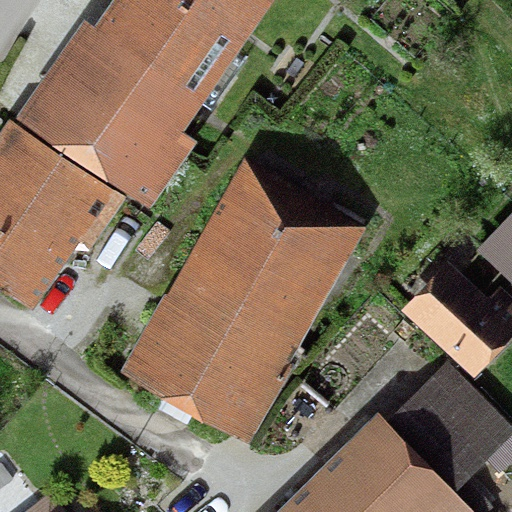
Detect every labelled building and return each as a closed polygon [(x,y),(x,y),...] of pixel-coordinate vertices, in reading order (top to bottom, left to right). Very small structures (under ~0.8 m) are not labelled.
[(135,0),(44,132),(144,201),(185,143),(158,124),(245,0),(135,0)] [(28,131),(0,171),(0,280),(15,290),(68,214),(93,232),(119,194),(28,131)] [(294,369),(306,353),(294,345),(280,361),(261,350),(298,286),(306,290),(340,231),(247,178),(216,233),(226,239),(148,373),(159,379),(147,400),(186,422),(198,402),(251,432),(288,366),(294,369)] [(472,366),(511,324),(511,222),(485,248),(482,246),(418,313),(472,366)] [(401,415),(302,511),(465,511),(448,491),(464,475),(402,410),(400,413),(401,415)] [(59,511),(48,497),(28,511),(59,511)]
